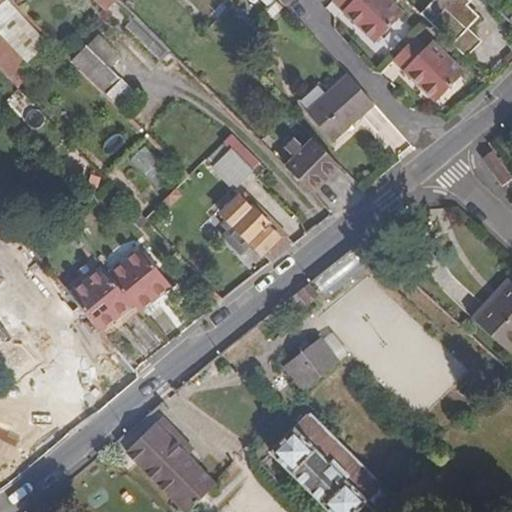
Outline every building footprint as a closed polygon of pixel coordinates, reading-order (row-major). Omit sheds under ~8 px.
[(0,0),(0,67),(18,86),(28,75),(20,67),(46,42),(7,0),(0,0)] [(117,0),(94,0),(106,11),(117,0)] [(333,0),(374,40),(402,11),(390,0),(333,0)] [(434,0),(422,13),(430,21),(453,43),(478,17),(467,5),(470,0),(434,0)] [(156,36),(129,9),(112,25),(140,52),(156,36)] [(88,45),(134,90),(150,74),(105,29),(88,45)] [(425,48),(414,38),(394,59),(436,100),(464,70),(432,41),(425,48)] [(134,90),(88,45),(72,61),(119,108),(135,91),(134,90)] [(335,141),(375,103),(349,75),(309,112),(335,141)] [(312,192),(321,183),(341,162),(317,138),(308,147),(297,137),(289,146),(299,156),(296,158),(287,167),(304,184),(312,192)] [(212,168),(231,147),(225,141),(205,161),(212,168)] [(254,171),(231,147),(212,168),(235,190),(254,171)] [(490,170),(501,162),(492,150),(481,158),(490,170)] [(511,178),(501,162),(490,170),(502,186),(511,178)] [(222,213),(227,218),(251,244),(271,264),(295,241),(256,201),(251,206),(240,195),(222,213)] [(251,244),(227,218),(220,224),(226,231),(220,236),(239,256),(251,244)] [(24,241),(13,228),(4,236),(15,250),(24,241)] [(106,275),(131,304),(137,311),(168,284),(136,249),(106,275)] [(372,266),(358,250),(311,286),(325,304),(372,266)] [(100,330),(131,304),(106,275),(97,266),(67,292),(100,330)] [(511,353),(511,284),(508,281),(474,318),(511,353)] [(19,325),(40,351),(79,318),(58,293),(19,325)] [(315,306),(305,294),(267,325),(273,332),(299,311),(303,315),(315,306)] [(269,339),(258,326),(221,356),(232,369),(269,339)] [(286,366),(305,390),(338,365),(319,340),(286,366)] [(133,369),(117,350),(73,390),(86,405),(90,410),(134,371),(133,369)] [(0,474),(60,424),(30,389),(0,414),(0,474)] [(310,414),(272,453),(331,511),(357,511),(366,505),(374,511),(382,511),(396,499),(310,414)] [(195,451),(163,418),(128,454),(185,511),(190,511),(218,485),(190,456),(195,451)]
